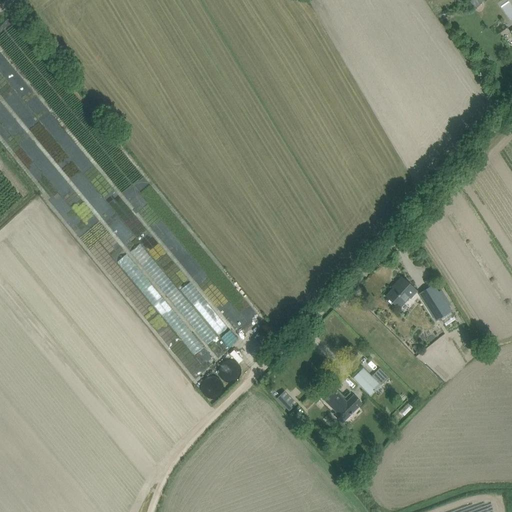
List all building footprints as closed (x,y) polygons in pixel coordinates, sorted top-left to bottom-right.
[(475,9),(483,3),(480,0),(472,0),(470,2),(475,9)] [(416,292),(401,278),(395,285),(397,286),(394,289),(393,289),(385,297),(398,309),(409,298),(410,299),(416,292)] [(441,290),(438,293),(434,286),(419,295),(424,303),(436,322),(451,313),(448,308),(451,306),(441,290)] [(244,367),(254,358),(244,348),(234,356),(244,367)] [(233,362),(228,364),(230,367),(225,369),(229,381),(244,375),(241,368),(236,370),(233,362)] [(379,369),(372,376),(363,368),(353,379),(370,396),(388,378),(379,369)] [(361,404),(353,396),(346,403),(331,388),(321,397),(336,413),(334,415),(342,423),(361,404)] [(277,399),(286,410),(292,405),(283,394),(277,399)] [(412,396),(409,399),(414,404),(417,401),(412,396)] [(298,416),(298,425),(306,425),(307,418),(304,418),(304,416),(298,416)]
